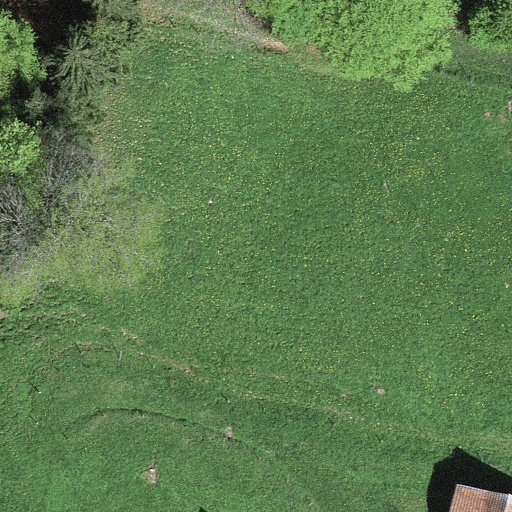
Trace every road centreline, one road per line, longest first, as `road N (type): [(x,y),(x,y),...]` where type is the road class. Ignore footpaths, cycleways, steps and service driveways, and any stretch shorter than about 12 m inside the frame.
road 1 (track): [(511,73),(176,0)]
road 2 (track): [(335,511),(250,433),(137,398),(87,403)]
